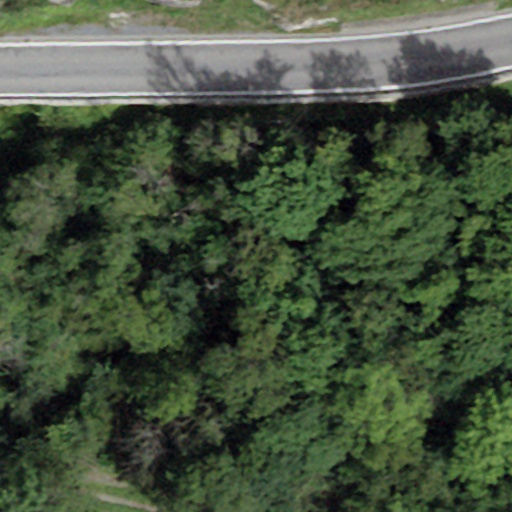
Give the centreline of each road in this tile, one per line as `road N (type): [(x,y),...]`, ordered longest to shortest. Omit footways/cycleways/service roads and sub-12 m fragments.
road 1 (tertiary): [(511,49),(228,78),(0,78)]
road 2 (track): [(162,511),(46,499),(0,510)]
